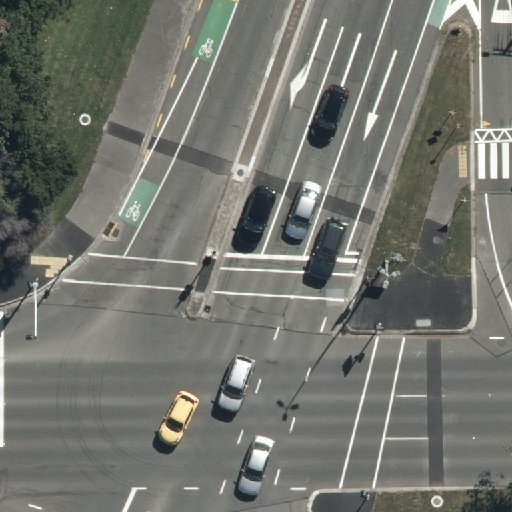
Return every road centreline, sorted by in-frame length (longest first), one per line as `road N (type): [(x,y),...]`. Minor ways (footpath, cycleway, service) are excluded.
road 1 (tertiary): [(316,0),(168,421)]
road 2 (primary): [(168,421),(511,418)]
road 3 (tertiary): [(504,0),(511,211)]
road 4 (primary): [(0,423),(168,421)]
